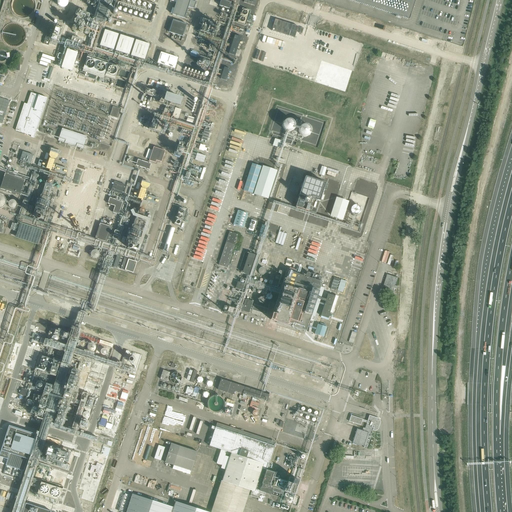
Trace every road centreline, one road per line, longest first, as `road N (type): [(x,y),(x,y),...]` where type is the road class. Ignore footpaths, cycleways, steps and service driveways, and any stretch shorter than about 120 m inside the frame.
road 1 (motorway): [(511,164),(478,331),(474,427),(486,486)]
road 2 (motorway): [(511,195),(488,314),(486,486)]
road 3 (tertiary): [(434,479),(431,385),(448,207)]
road 4 (unknown): [(195,308),(248,147),(258,142),(300,153)]
road 5 (unknown): [(281,215),(300,153),(377,175),(381,183),(358,242)]
road 6 (tertiary): [(459,160),(497,0)]
road 7 (unknown): [(418,199),(397,201),(348,333)]
road 8 (motorway): [(496,405),(511,261)]
road 9 (unknown): [(211,315),(248,247),(301,255)]
